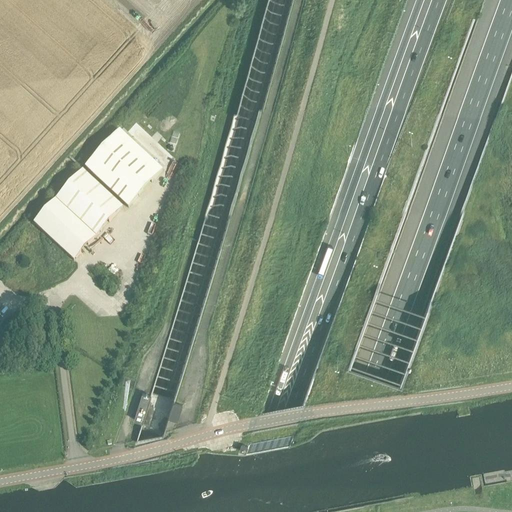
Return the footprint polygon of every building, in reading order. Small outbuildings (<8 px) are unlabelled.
[(132,451),(163,443),(165,438),(171,418),(176,400),(202,315),(244,177),(246,169),(292,0),(262,0),(251,44),(195,242),(171,325),(150,392),(141,420),(139,430),(132,451)] [(344,374),(401,393),(461,223),(460,223),(511,82),(511,73),(457,222),(423,319),(401,311),(373,302),(408,204),(475,22),(472,21),(405,203),(404,203),(344,374)] [(120,131),(85,168),(129,208),(163,171),(120,131)] [(194,155),(199,136),(193,134),(188,153),(194,155)] [(300,410),(384,178),(382,177),(299,408),(294,409),(273,413),(262,415),(350,166),(348,165),(259,418),(300,410)] [(75,260),(123,207),(83,170),(34,224),(63,252),(74,261),(75,260)] [(140,389),(131,417),(141,420),(150,392),(140,389)] [(171,418),(181,421),(186,403),(176,400),(171,418)] [(248,446),(240,443),(238,450),(245,452),(248,446)]
